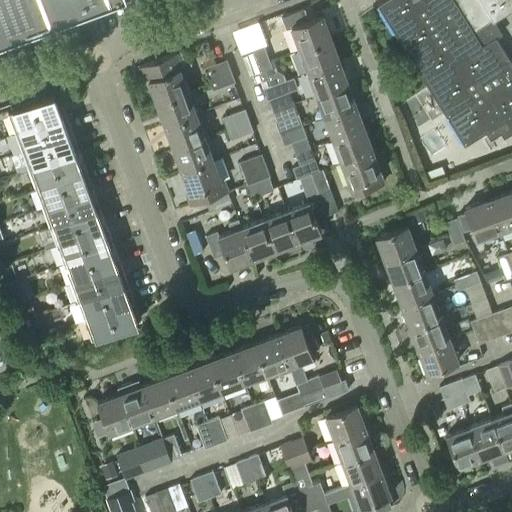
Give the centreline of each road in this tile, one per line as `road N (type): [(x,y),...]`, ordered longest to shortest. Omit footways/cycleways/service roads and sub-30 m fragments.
road 1 (residential): [(429,506),(339,286),(312,278),(205,305),(181,292),(95,57)]
road 2 (residential): [(95,57),(236,0)]
